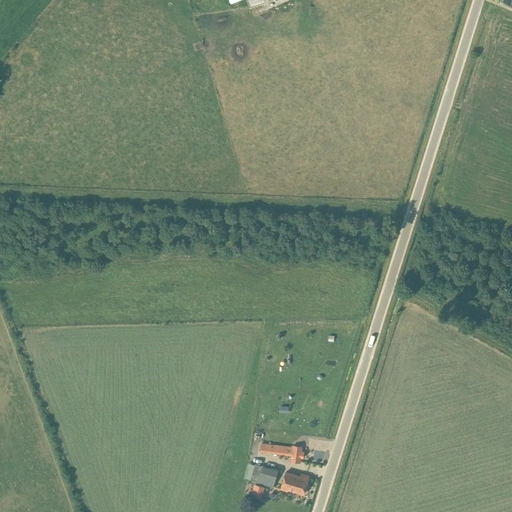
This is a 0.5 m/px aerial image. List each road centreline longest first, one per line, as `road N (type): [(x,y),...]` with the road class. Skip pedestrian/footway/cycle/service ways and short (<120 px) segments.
road 1 (tertiary): [(317,511),(480,0)]
road 2 (track): [(0,191),(411,214)]
